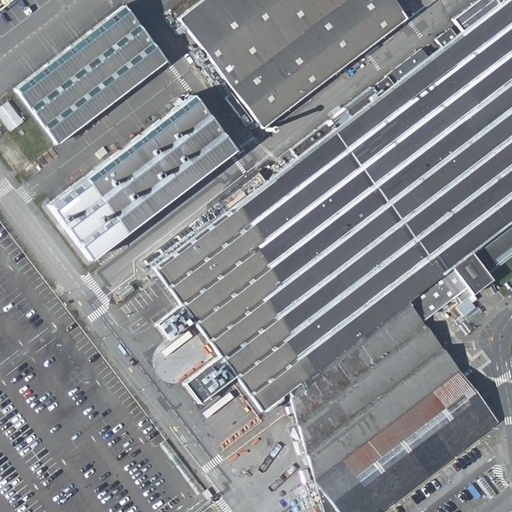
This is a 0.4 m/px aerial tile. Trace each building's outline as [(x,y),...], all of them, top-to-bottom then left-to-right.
[(511,0),(489,0),(150,271),(262,412),(288,392),(323,511),(377,511),(497,421),(419,323),(511,249),(511,0)] [(199,0),(180,15),(261,122),(421,0),(199,0)] [(116,9),(9,95),(53,149),(160,64),(116,9)] [(186,97),(45,210),(89,265),(230,152),(186,97)] [(0,114),(8,130),(22,122),(10,99),(0,104),(0,114)] [(196,498),(202,494),(177,461),(171,466),(196,498)]
